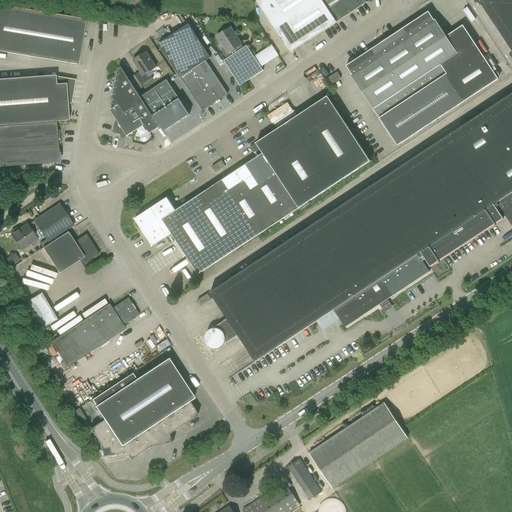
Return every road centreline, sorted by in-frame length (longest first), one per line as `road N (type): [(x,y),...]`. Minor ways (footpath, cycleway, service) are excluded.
road 1 (tertiary): [(252,442),(511,271)]
road 2 (unclassified): [(153,165),(405,0)]
road 3 (unclassified): [(252,442),(94,203)]
road 4 (tertiary): [(103,500),(0,349)]
road 5 (unclassified): [(84,152),(101,59),(171,15)]
road 6 (tertiary): [(0,364),(87,511)]
